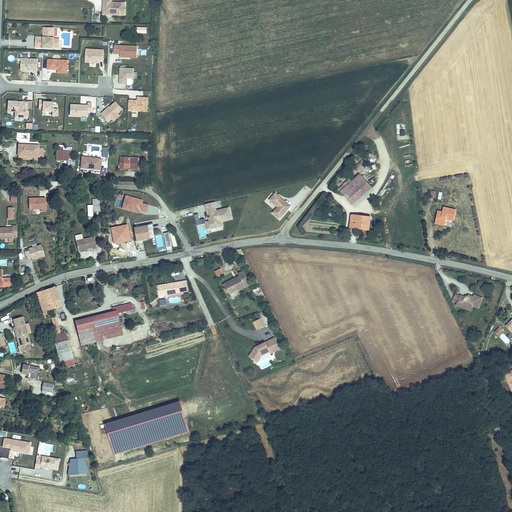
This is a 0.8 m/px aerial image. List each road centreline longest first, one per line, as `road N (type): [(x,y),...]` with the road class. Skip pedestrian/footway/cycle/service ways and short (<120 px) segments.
road 1 (unclassified): [(468,0),(281,239)]
road 2 (tertiary): [(281,239),(354,245),(511,278)]
road 3 (residential): [(0,181),(151,192),(189,253)]
road 4 (tertiary): [(0,305),(60,277),(189,253)]
